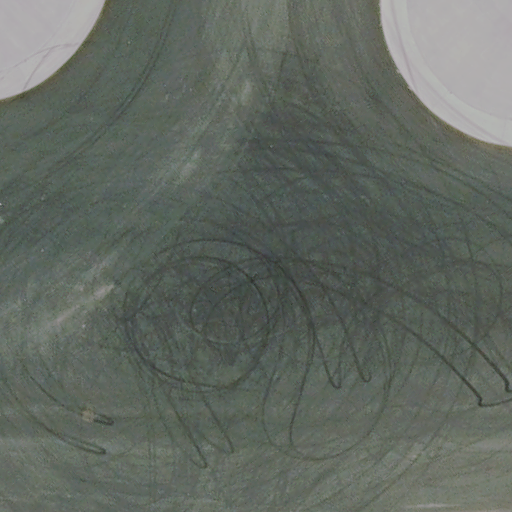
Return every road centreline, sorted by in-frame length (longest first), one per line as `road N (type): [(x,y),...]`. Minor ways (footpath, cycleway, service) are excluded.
road 1 (unclassified): [(511,404),(268,408)]
road 2 (unclassified): [(280,213),(511,210)]
road 3 (unclassified): [(129,216),(152,60),(152,0)]
road 4 (unclassified): [(291,0),(280,213)]
road 5 (residential): [(280,213),(268,408)]
road 6 (residential): [(115,410),(129,216)]
road 7 (unclassified): [(268,408),(115,410)]
road 8 (unclassified): [(129,216),(280,213)]
road 9 (unclassified): [(0,218),(129,216)]
